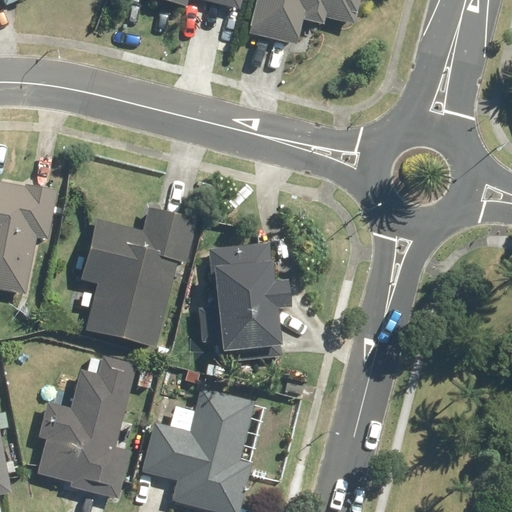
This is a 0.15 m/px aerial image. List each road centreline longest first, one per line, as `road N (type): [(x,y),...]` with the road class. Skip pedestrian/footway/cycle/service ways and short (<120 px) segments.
road 1 (residential): [(381,164),(96,94),(0,80)]
road 2 (residential): [(334,511),(406,212)]
road 3 (residential): [(429,137),(463,0)]
